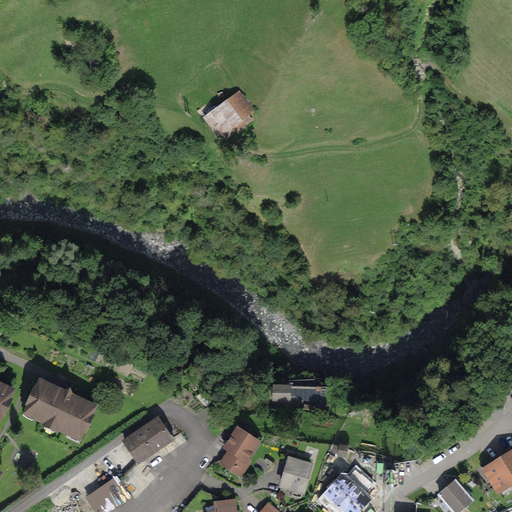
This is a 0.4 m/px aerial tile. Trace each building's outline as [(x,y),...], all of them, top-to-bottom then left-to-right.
[(240,93),(205,118),(219,136),(230,128),(234,133),(252,120),(248,115),(253,111),(240,93)] [(0,419),(15,389),(0,381),(0,419)] [(39,384),(25,416),(80,440),(94,409),(39,384)] [(138,463),(173,441),(159,418),(123,442),(138,463)] [(230,453),(222,465),(242,477),(250,464),(247,462),(259,441),(240,429),(226,451),(230,453)] [(348,456),(348,445),(338,445),(337,456),(348,456)] [(511,452),(501,459),(511,476),(511,452)] [(498,491),(511,483),(511,476),(501,459),(494,464),(484,470),(498,491)] [(313,468),(290,460),(281,488),(304,496),(313,468)] [(141,463),(120,484),(137,501),(158,480),(141,463)] [(109,511),(127,500),(113,480),(87,498),(95,511),(109,511)] [(469,497),(456,481),(439,495),(453,511),(458,511),(472,501),(469,497)] [(344,482),(328,504),(338,511),(358,511),(368,499),(344,482)] [(279,511),(269,503),(260,511),(279,511)] [(417,503),(415,511),(435,511),(435,510),(417,503)]
